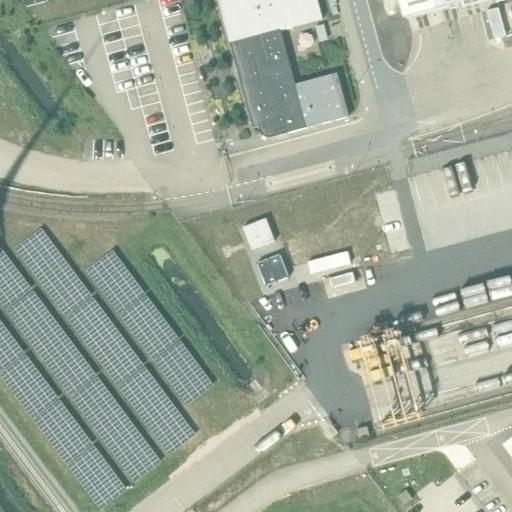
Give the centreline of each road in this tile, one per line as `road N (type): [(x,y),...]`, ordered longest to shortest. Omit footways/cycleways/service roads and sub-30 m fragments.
road 1 (unknown): [(313,394),(310,331),(327,311),(511,237)]
road 2 (unknown): [(511,99),(385,133),(354,0)]
road 3 (unknown): [(511,367),(367,408),(313,394)]
